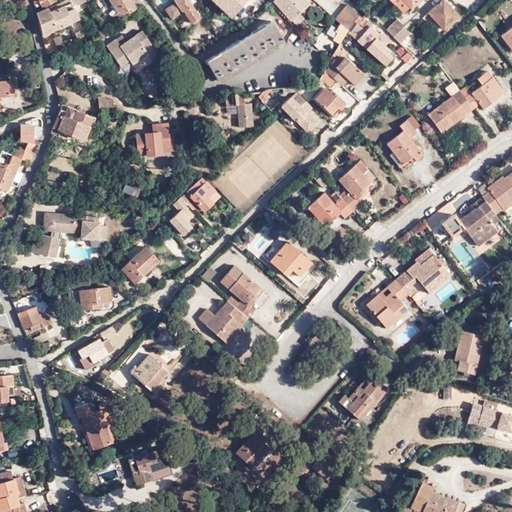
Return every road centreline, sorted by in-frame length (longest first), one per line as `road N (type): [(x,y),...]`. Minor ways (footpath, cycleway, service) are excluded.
road 1 (residential): [(511,142),(364,251),(322,303)]
road 2 (residential): [(322,303),(275,360),(279,379),(314,394),(355,352),(352,327)]
road 3 (residential): [(67,511),(42,395),(16,322)]
road 4 (unclassified): [(53,104),(0,244)]
